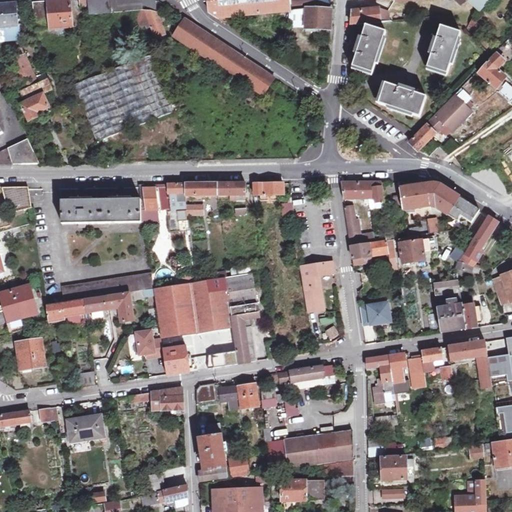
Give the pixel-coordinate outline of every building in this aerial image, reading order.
[(51,29),(73,27),(70,0),(58,0),(32,2),(34,14),(36,30),(37,30),(44,44),(52,44),(52,38),(51,29)] [(80,0),(81,7),(88,7),(89,15),(135,11),(142,26),(149,24),(150,27),(152,27),(156,38),(166,35),(158,14),(147,12),(147,13),(139,14),(138,11),(143,10),(143,6),(157,11),(155,0),(80,0)] [(209,0),(210,14),(218,19),(291,12),(289,0),(209,0)] [(468,0),(469,0),(479,9),(488,0),(493,0),(503,8),(509,0),(392,0),(393,2),(410,0),(468,0)] [(0,42),(20,40),(17,4),(0,5),(0,42)] [(305,8),(305,11),(305,26),(305,28),(329,30),(331,9),(305,8)] [(351,25),(380,23),(379,9),(353,11),(351,25)] [(305,26),(305,11),(292,12),(293,25),(305,26)] [(174,37),(263,96),(275,78),(189,21),(186,19),(174,37)] [(367,26),(363,38),(360,37),(355,53),(358,54),(354,67),(373,73),(387,33),(367,26)] [(448,74),(461,33),(441,26),(437,39),(434,38),(429,54),(432,55),(428,68),(448,74)] [(51,29),(52,38),(74,36),(73,27),(51,29)] [(84,40),(92,39),(92,27),(83,28),(84,40)] [(52,111),(44,95),(54,90),(49,79),(39,83),(24,54),(19,48),(9,53),(13,60),(11,61),(22,87),(19,88),(26,102),(22,104),(30,121),(52,111)] [(477,72),(511,102),(511,100),(511,86),(505,80),(507,77),(498,68),(506,60),(497,52),(477,72)] [(132,61),(128,54),(120,58),(120,59),(118,60),(120,65),(132,61)] [(99,142),(175,113),(153,56),(76,85),(99,142)] [(428,97),(415,93),(416,90),(399,84),(399,87),(386,83),(379,104),(421,117),(428,97)] [(441,128),(434,121),(436,118),(444,125),(444,124),(454,133),(476,112),(457,94),(409,143),(419,151),(441,128)] [(0,164),(40,164),(28,139),(25,140),(0,151),(0,164)] [(445,147),(451,153),(459,146),(453,141),(445,147)] [(366,183),(369,199),(373,199),(374,203),(382,203),(381,196),(384,196),(382,182),(366,183)] [(395,211),(429,205),(427,182),(413,182),(399,182),(401,196),(393,197),(395,211)] [(257,199),(258,196),(284,195),(284,183),(254,184),(255,199),(257,199)] [(369,199),(366,183),(341,183),(344,199),(364,199),(365,204),(370,204),(369,199)] [(186,196),(187,195),(187,184),(170,185),(170,188),(172,209),(172,212),(170,212),(173,231),(191,230),(190,221),(189,221),(188,216),(186,196)] [(220,195),(219,184),(208,184),(187,184),(187,195),(220,195)] [(247,184),(219,184),(220,195),(220,199),(237,198),(237,201),(246,201),(247,184)] [(432,184),(427,185),(429,205),(433,204),(449,214),(460,197),(443,186),(435,184),(432,184)] [(31,208),(32,208),(29,191),(29,188),(16,188),(3,188),(8,209),(8,210),(8,212),(9,212),(9,214),(10,213),(15,212),(24,209),(31,207),(31,208)] [(170,188),(157,189),(159,209),(172,209),(170,188)] [(141,199),(142,211),(149,210),(159,209),(157,189),(140,189),(141,199)] [(460,197),(449,214),(458,220),(461,215),(472,223),(480,210),(469,203),(460,197)] [(142,211),(141,199),(126,200),(61,201),(62,224),(142,222),(142,211)] [(284,217),(295,216),(293,202),(283,204),(284,217)] [(205,216),(204,206),(189,206),(190,216),(205,216)] [(345,208),(351,246),(376,242),(375,236),(375,232),(362,235),(359,220),(356,220),(354,206),(345,208)] [(468,264),(473,266),(474,264),(483,252),(481,250),(498,223),(489,216),(460,261),(468,264)] [(438,233),(437,220),(436,219),(420,221),(421,227),(407,229),(409,237),(438,233)] [(437,220),(438,233),(446,232),(448,219),(437,220)] [(191,230),(173,231),(173,242),(193,241),(191,230)] [(387,240),(395,239),(394,236),(388,237),(387,234),(375,236),(376,242),(386,241),(387,240)] [(399,271),(395,239),(387,240),(391,272),(399,271)] [(425,252),(423,241),(420,242),(420,239),(400,241),(403,264),(432,260),(430,252),(429,252),(425,252)] [(386,241),(376,242),(351,246),(354,263),(372,261),(371,257),(387,254),(386,241)] [(459,259),(467,248),(460,244),(453,255),(459,259)] [(308,311),(325,309),(321,275),(334,273),(333,262),(302,266),(308,311)] [(277,263),(266,264),(267,285),(278,284),(277,263)] [(468,264),(467,271),(479,275),(481,269),(473,266),(468,264)] [(232,277),(227,278),(231,308),(240,364),(256,361),(254,347),(249,348),(246,328),(251,327),(253,327),(252,320),(260,319),(254,274),(246,275),(244,267),(231,269),(232,277)] [(511,301),(511,300),(511,271),(492,278),(501,304),(511,301)] [(154,288),(153,280),(152,274),(149,274),(62,287),(64,296),(60,296),(62,303),(154,288)] [(197,274),(153,280),(154,288),(198,282),(197,274)] [(231,308),(227,278),(198,282),(154,288),(155,290),(145,291),(145,297),(152,296),(153,298),(156,298),(162,339),(177,336),(221,330),(224,353),(211,356),(209,369),(239,364),(230,308),(231,308)] [(436,295),(448,294),(450,306),(438,308),(441,332),(454,330),(466,328),(466,329),(477,327),(474,304),(470,305),(471,307),(464,309),(463,304),(458,305),(457,299),(461,298),(459,281),(434,284),(436,295)] [(12,333),(27,329),(24,318),(38,314),(30,287),(2,295),(7,314),(12,333)] [(130,293),(107,297),(109,308),(121,306),(123,323),(135,321),(130,293)] [(84,312),(109,308),(107,297),(82,301),(84,312)] [(84,312),(82,301),(47,306),(49,320),(67,317),(68,323),(79,321),(78,313),(84,312)] [(389,302),(360,306),(363,325),(371,323),(371,325),(381,323),(391,322),(389,302)] [(335,327),(324,331),(328,340),(338,336),(335,327)] [(135,360),(158,358),(157,339),(152,339),(152,330),(133,332),(135,360)] [(177,336),(162,339),(163,345),(175,343),(178,343),(177,336)] [(511,338),(509,339),(510,346),(508,347),(510,357),(489,360),(492,377),(493,386),(501,433),(511,431),(511,338)] [(20,368),(33,366),(34,368),(44,367),(41,340),(18,343),(20,368)] [(495,341),(486,342),(488,356),(488,358),(497,357),(495,341)] [(54,353),(62,352),(61,345),(58,345),(58,342),(52,343),(54,353)] [(184,342),(178,343),(175,343),(176,348),(165,350),(169,375),(192,371),(188,346),(184,342)] [(267,343),(269,353),(278,351),(277,342),(267,343)] [(486,342),(471,344),(473,358),(478,357),(481,379),(492,377),(489,360),(488,358),(488,356),(486,342)] [(451,362),(473,358),(471,344),(467,345),(449,348),(451,362)] [(412,377),(425,375),(426,383),(433,382),(432,375),(427,372),(434,371),(433,362),(443,360),(441,349),(421,352),(422,359),(416,360),(410,361),(412,377)] [(278,351),(269,353),(270,359),(279,358),(278,351)] [(376,405),(386,403),(385,397),(395,395),(394,383),(405,381),(403,368),(407,367),(405,354),(367,360),(367,371),(371,371),(370,368),(381,367),(383,379),(380,380),(381,389),(375,390),(376,405)] [(294,383),(334,377),(333,365),(322,367),(279,374),(281,385),(292,383),(294,383)] [(443,382),(459,380),(457,365),(452,366),(452,367),(443,369),(442,372),(443,382)] [(97,385),(95,372),(80,375),(82,387),(97,385)] [(336,385),(334,377),(294,383),(295,392),(336,385)] [(473,380),(474,387),(476,396),(486,395),(486,387),(493,386),(492,377),(481,379),(473,380)] [(474,387),(473,380),(462,382),(457,383),(458,390),(474,387)] [(218,401),(216,383),(200,385),(196,389),(197,403),(218,401)] [(239,388),(242,410),(260,407),(257,386),(248,387),(239,388)] [(220,390),(222,401),(229,400),(231,409),(237,409),(238,419),(242,418),(238,388),(220,390)] [(129,397),(130,403),(131,403),(131,407),(137,406),(138,403),(153,400),(154,412),(185,411),(184,389),(129,397)] [(262,390),(263,401),(277,399),(276,389),(262,390)] [(285,417),(298,415),(297,402),(284,403),(285,417)] [(41,410),(43,422),(52,421),(50,409),(41,410)] [(0,427),(32,423),(30,412),(0,416),(0,427)] [(399,425),(398,415),(399,415),(398,412),(395,412),(395,415),(376,417),(377,427),(399,425)] [(67,420),(71,441),(104,436),(101,416),(91,417),(67,420)] [(201,472),(201,482),(250,474),(244,431),(239,432),(242,452),(239,453),(239,457),(229,458),(230,467),(227,468),(220,424),(206,426),(208,437),(199,438),(202,455),(204,472),(201,472)] [(265,429),(271,472),(354,459),(354,432),(322,436),(321,431),(312,432),(313,437),(274,443),(271,429),(265,429)] [(454,437),(446,439),(448,448),(456,447),(454,437)] [(368,439),(369,447),(384,445),(384,438),(368,439)] [(430,439),(421,438),(421,448),(430,448),(430,439)] [(448,448),(446,439),(435,440),(436,449),(448,448)] [(511,441),(495,444),(498,468),(511,465),(511,441)] [(252,474),(259,473),(256,452),(254,453),(253,443),(248,444),(252,474)] [(384,445),(369,447),(369,452),(369,457),(399,452),(398,443),(384,445)] [(485,444),(471,446),(473,454),(485,452),(485,444)] [(383,471),(383,481),(408,480),(407,457),(382,459),(383,471)] [(317,468),(319,478),(339,476),(339,478),(354,476),(354,462),(317,468)] [(149,477),(152,493),(166,490),(164,482),(163,474),(149,477)] [(482,511),(486,511),(485,480),(469,482),(469,492),(476,492),(476,496),(455,497),(455,511),(482,511)] [(325,482),(283,483),(283,502),(326,501),(325,482)] [(143,497),(145,508),(189,498),(188,493),(188,487),(143,497)] [(214,492),(215,511),(263,511),(262,489),(214,492)] [(404,490),(384,491),(384,498),(404,498),(404,490)] [(104,494),(94,496),(95,503),(105,501),(104,494)] [(121,511),(120,502),(106,505),(106,511),(121,511)]
